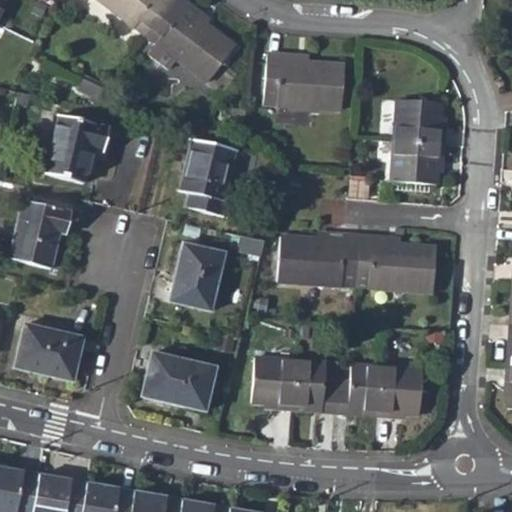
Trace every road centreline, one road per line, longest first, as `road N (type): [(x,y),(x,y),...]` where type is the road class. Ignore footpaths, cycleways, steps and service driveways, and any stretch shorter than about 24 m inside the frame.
road 1 (residential): [(95,434),(218,463),(303,470),(389,476),(465,464)]
road 2 (residential): [(465,464),(475,220)]
road 3 (residential): [(443,39),(400,25),(270,16),(240,0)]
road 4 (residential): [(475,220),(483,116),(473,77),(443,39)]
road 5 (residential): [(95,434),(123,298),(111,249)]
